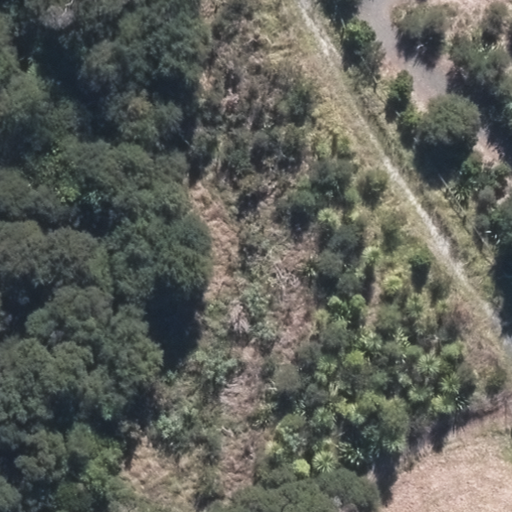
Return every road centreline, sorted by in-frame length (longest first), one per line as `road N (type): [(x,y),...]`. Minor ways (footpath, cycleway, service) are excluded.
road 1 (unknown): [(302,0),(389,162),(511,346)]
road 2 (unknown): [(299,511),(511,419)]
